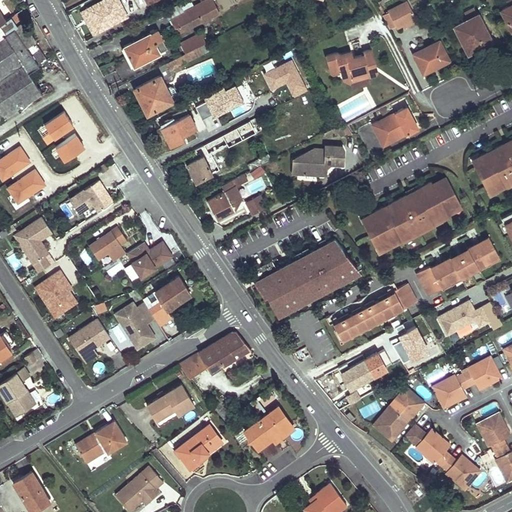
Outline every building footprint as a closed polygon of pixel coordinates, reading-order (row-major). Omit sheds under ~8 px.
[(127,16),(118,0),(102,0),(85,9),(97,31),(127,16)] [(218,12),(211,0),(206,0),(174,16),(182,31),(218,12)] [(416,17),(407,0),(406,0),(387,10),(388,12),(385,13),(382,14),(390,28),(395,25),(396,27),(403,24),(416,17)] [(511,5),(509,6),(501,10),(511,30),(511,29),(511,5)] [(477,15),(474,8),(463,14),(466,20),(454,26),(468,53),(482,46),(480,41),(489,37),(478,14),(477,15)] [(17,26),(10,16),(6,19),(0,22),(0,118),(41,91),(23,63),(34,56),(15,28),(17,26)] [(417,20),(416,17),(403,24),(404,27),(417,20)] [(167,48),(157,28),(123,45),(134,65),(167,48)] [(205,42),(200,33),(180,43),(185,52),(205,42)] [(491,41),(489,37),(480,41),(482,46),(491,41)] [(170,69),(189,60),(210,49),(206,41),(205,42),(185,52),(166,62),(170,69)] [(449,60),(440,41),(414,54),(423,73),(449,60)] [(375,60),(372,49),(363,52),(363,54),(353,57),(349,58),(347,55),(343,56),(340,54),(337,52),(326,55),(331,73),(337,72),(348,76),(349,83),(350,82),(353,77),(352,74),(367,69),(366,63),(375,60)] [(286,83),(292,97),(307,90),(293,57),(261,71),(270,90),(286,83)] [(378,71),(375,60),(366,63),(367,69),(369,77),(374,75),(378,71)] [(369,77),(367,69),(352,74),(353,77),(350,82),(369,77)] [(405,97),(402,85),(395,87),(392,74),(369,79),(375,105),(405,97)] [(167,89),(160,75),(134,88),(147,113),(165,104),(159,93),(167,89)] [(243,97),(237,85),(211,98),(226,129),(257,113),(248,95),(243,97)] [(412,116),(405,105),(402,107),(408,118),(412,116)] [(402,107),(371,125),(384,147),(418,128),(412,116),(408,118),(402,107)] [(43,123),(54,139),(74,124),(63,109),(43,123)] [(196,128),(188,112),(163,124),(169,135),(166,137),(170,146),(184,139),(182,134),(196,128)] [(261,129),(255,116),(203,143),(204,146),(198,149),(200,152),(189,157),(191,161),(186,164),(195,181),(211,172),(203,155),(208,153),(228,142),(229,146),(261,129)] [(340,123),(336,125),(340,131),(341,135),(346,132),(343,127),(340,123)] [(169,135),(163,124),(160,126),(166,137),(169,135)] [(348,124),(343,127),(346,132),(353,133),(348,124)] [(76,132),(54,146),(63,160),(85,147),(76,132)] [(473,160),(489,191),(494,189),(495,191),(506,184),(505,183),(509,180),(511,183),(511,182),(511,137),(509,139),(511,143),(511,144),(507,147),(504,142),(492,148),(493,150),(489,152),(488,150),(476,156),(477,158),(473,160)] [(296,157),(296,158),(303,172),(327,173),(327,169),(327,164),(330,161),(336,161),(344,162),(345,150),(342,144),(325,143),(325,148),(315,147),(296,157)] [(0,153),(0,181),(31,162),(20,144),(1,156),(0,153)] [(217,169),(208,153),(203,155),(211,172),(217,169)] [(250,169),(272,158),(268,153),(247,164),(250,169)] [(303,172),(296,158),(292,159),(292,172),(303,172)] [(327,169),(336,161),(330,161),(327,164),(327,169)] [(260,164),(250,171),(254,178),(265,171),(260,164)] [(6,186),(17,204),(46,184),(35,167),(6,186)] [(237,179),(241,186),(247,182),(244,176),(237,179)] [(368,219),(363,222),(376,247),(381,244),(384,249),(402,239),(401,238),(405,236),(406,238),(429,226),(428,223),(436,219),(437,221),(449,215),(446,209),(460,202),(446,176),(433,183),(431,180),(419,186),(420,188),(412,192),(411,191),(388,203),(389,205),(385,207),(384,205),(366,214),(368,219)] [(100,178),(71,197),(80,211),(94,201),(100,210),(115,200),(100,178)] [(261,178),(245,185),(250,194),(265,187),(261,178)] [(237,179),(226,185),(230,191),(241,186),(237,179)] [(234,210),(225,191),(207,200),(216,219),(234,210)] [(265,208),(259,195),(245,202),(252,215),(265,208)] [(511,241),(511,214),(502,219),(511,241)] [(53,230),(43,215),(15,233),(34,262),(46,254),(50,251),(44,241),(42,242),(40,239),(53,230)] [(91,243),(99,256),(109,250),(115,259),(128,251),(122,243),(128,238),(121,227),(114,231),(113,228),(91,243)] [(498,255),(488,236),(479,240),(481,244),(477,247),(475,243),(467,247),(467,248),(466,249),(467,251),(453,259),(452,256),(450,257),(450,256),(442,260),(444,264),(439,266),(437,262),(430,266),(429,265),(416,271),(428,295),(440,288),(439,286),(498,255)] [(341,246),(335,237),(328,242),(321,245),(311,250),(297,258),(277,268),(272,271),(275,277),(264,283),(256,272),(249,275),(249,276),(261,293),(264,291),(266,295),(276,315),(286,310),(284,306),(297,299),(299,303),(318,293),(315,289),(329,282),(331,286),(351,276),(349,272),(356,268),(345,251),(344,252),(341,246)] [(321,245),(328,242),(325,237),(318,241),(321,245)] [(174,254),(164,239),(151,248),(145,239),(129,250),(134,259),(133,260),(142,274),(174,254)] [(297,258),(311,250),(309,246),(295,253),(297,258)] [(467,247),(450,256),(450,257),(452,256),(453,259),(467,251),(466,249),(467,248),(467,247)] [(51,263),(46,254),(34,262),(40,270),(51,263)] [(439,286),(440,288),(441,290),(499,259),(498,255),(439,286)] [(245,260),(242,261),(249,275),(256,272),(264,283),(275,277),(272,271),(277,268),(272,259),(252,270),(245,260)] [(61,268),(36,285),(53,309),(62,303),(65,309),(78,300),(70,288),(66,287),(61,280),(67,276),(61,268)] [(191,294),(178,275),(144,296),(147,301),(148,301),(157,296),(160,301),(157,302),(163,312),(191,294)] [(73,286),(67,276),(61,280),(66,287),(70,288),(73,286)] [(318,293),(331,286),(329,282),(315,289),(318,293)] [(415,302),(405,282),(392,289),(393,291),(332,323),(335,330),(340,339),(402,307),(402,309),(406,307),(415,302)] [(392,289),(331,321),(332,323),(393,291),(392,289)] [(468,298),(437,315),(446,333),(475,318),(479,324),(489,319),(481,305),(474,309),(468,298)] [(286,310),(299,303),(297,299),(284,306),(286,310)] [(135,301),(117,313),(139,348),(158,336),(149,323),(146,318),(155,313),(148,301),(147,301),(139,306),(135,301)] [(62,303),(53,309),(56,315),(65,309),(62,303)] [(407,309),(406,307),(402,309),(402,307),(340,339),(335,330),(334,330),(340,343),(407,309)] [(426,322),(421,312),(371,338),(374,344),(389,336),(388,335),(419,319),(422,324),(426,322)] [(158,317),(155,313),(146,318),(149,323),(158,317)] [(99,316),(70,335),(83,354),(95,346),(112,335),(99,316)] [(409,356),(427,346),(416,327),(398,336),(409,356)] [(0,358),(11,351),(8,347),(14,343),(7,331),(0,335),(0,358)] [(211,373),(251,349),(237,332),(232,331),(180,364),(190,377),(207,367),(211,373)] [(83,354),(87,361),(99,352),(95,346),(83,354)] [(14,356),(11,351),(0,358),(0,359),(3,364),(14,356)] [(37,358),(32,351),(25,356),(29,363),(37,358)] [(385,367),(376,351),(348,366),(346,362),(338,366),(347,383),(349,381),(351,386),(385,367)] [(469,366),(470,367),(463,371),(470,385),(477,381),(480,387),(502,376),(491,354),(469,366)] [(30,374),(25,366),(0,381),(0,388),(17,414),(36,401),(21,379),(30,374)] [(464,388),(470,385),(463,371),(457,375),(456,373),(434,385),(445,406),(468,394),(464,388)] [(195,404),(182,384),(166,393),(159,397),(147,404),(156,419),(174,408),(178,414),(195,404)] [(423,402),(404,386),(387,405),(406,421),(423,402)] [(359,399),(355,392),(349,396),(352,403),(359,399)] [(274,395),(266,400),(271,407),(278,402),(274,395)] [(292,423),(279,405),(245,430),(259,448),(273,438),(292,423)] [(371,424),(389,440),(406,421),(387,405),(371,424)] [(178,414),(174,408),(156,419),(160,425),(178,414)] [(511,433),(500,411),(478,422),(490,445),(493,444),(496,450),(509,443),(506,437),(511,433)] [(127,441),(114,420),(96,432),(98,434),(77,447),(87,462),(107,450),(108,453),(127,441)] [(292,423),(273,438),(275,440),(294,426),(292,423)] [(219,436),(211,425),(178,451),(184,459),(192,470),(202,462),(200,459),(206,455),(215,448),(211,442),(219,436)] [(434,465),(436,463),(441,468),(451,456),(446,452),(450,447),(431,430),(427,435),(416,426),(406,438),(417,447),(415,449),(434,465)] [(98,434),(96,432),(76,444),(77,447),(98,434)] [(211,442),(215,448),(223,442),(219,436),(211,442)] [(511,448),(509,443),(496,450),(499,456),(497,457),(509,479),(511,477),(511,448)] [(184,459),(178,451),(175,454),(181,462),(184,459)] [(444,475),(463,491),(480,473),(461,456),(456,461),(451,456),(441,468),(446,472),(444,475)] [(165,482),(151,465),(116,494),(130,511),(143,501),(148,496),(150,500),(160,491),(157,489),(165,482)] [(50,501),(31,471),(14,481),(32,511),(50,501)] [(335,511),(347,504),(330,481),(315,492),(318,497),(311,502),(304,507),(307,511),(335,511)] [(318,497),(315,492),(308,498),(311,502),(318,497)]
